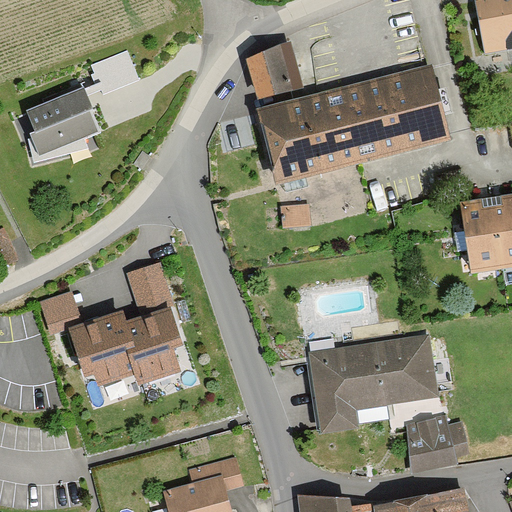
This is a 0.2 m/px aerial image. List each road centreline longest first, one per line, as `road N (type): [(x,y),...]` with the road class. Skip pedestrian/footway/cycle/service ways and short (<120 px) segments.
road 1 (residential): [(283,475),(195,218),(150,177)]
road 2 (unclassified): [(324,0),(286,13),(233,48),(150,177)]
road 3 (residential): [(283,475),(376,486),(511,465)]
road 4 (unclassified): [(150,177),(63,261),(0,286)]
